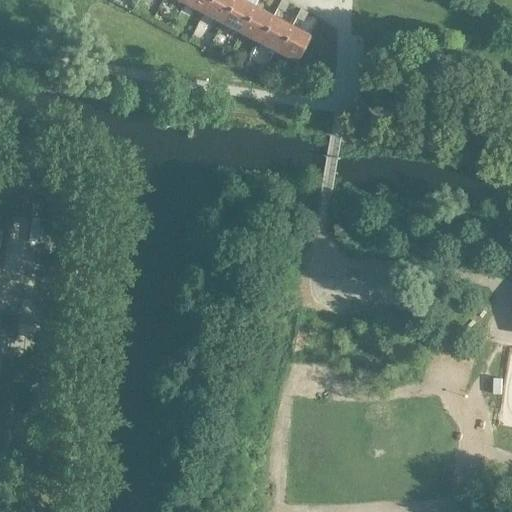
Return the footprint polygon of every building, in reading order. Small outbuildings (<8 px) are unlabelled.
[(202,14),(209,0),(186,0),(184,5),(202,14)] [(221,24),(233,0),(209,0),(202,14),(221,24)] [(240,34),(253,7),(239,0),(233,0),(221,24),(240,34)] [(284,12),(288,3),(282,0),(280,0),(277,8),(284,12)] [(258,44),(272,17),(253,7),(240,34),(258,44)] [(302,22),(307,13),(300,9),(295,18),(302,22)] [(277,54),(291,27),(272,17),(258,44),(277,54)] [(296,64),(310,37),(291,27),(277,54),(296,64)]
